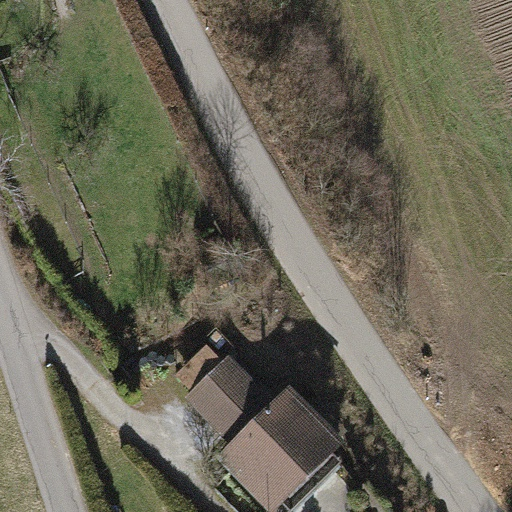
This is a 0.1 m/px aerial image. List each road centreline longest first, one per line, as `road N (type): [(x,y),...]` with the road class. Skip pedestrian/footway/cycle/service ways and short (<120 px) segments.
road 1 (unclassified): [(162,0),(255,192),(481,511)]
road 2 (unclassified): [(67,511),(0,297)]
